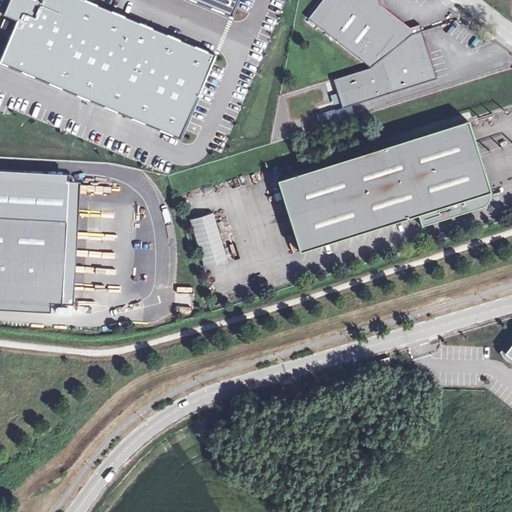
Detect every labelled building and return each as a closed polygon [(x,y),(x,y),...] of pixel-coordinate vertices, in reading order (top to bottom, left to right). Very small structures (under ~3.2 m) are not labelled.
[(215,54),(86,0),(8,0),(2,14),(16,20),(0,58),(0,62),(180,138),(215,54)] [(323,0),(309,19),(372,68),(334,79),(343,108),(437,78),(420,24),(410,28),(381,5),(379,0),(323,0)] [(317,116),(321,128),(338,122),(334,110),(317,116)] [(465,120),(274,178),(296,251),(487,192),(465,120)] [(191,219),(204,267),(228,260),(215,212),(191,219)] [(55,219),(0,216),(0,300),(50,303),(55,219)] [(65,220),(55,219),(50,303),(61,304),(65,220)] [(0,300),(0,308),(49,311),(50,303),(0,300)]
